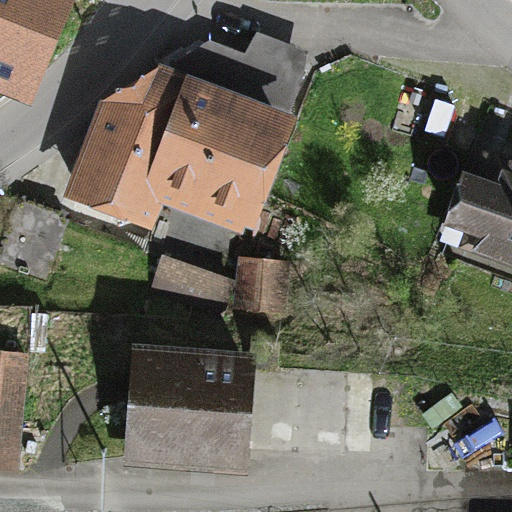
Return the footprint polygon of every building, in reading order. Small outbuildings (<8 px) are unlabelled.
[(0,0),(0,100),(19,86),(23,88),(61,0),(0,0)] [(114,102),(109,115),(98,111),(93,114),(87,130),(81,144),(95,150),(80,191),(155,219),(147,240),(218,267),(240,211),(247,214),(298,81),(299,78),(211,44),(123,96),(114,102)] [(472,228),(466,244),(511,260),(511,163),(489,155),(478,182),(469,179),(453,220),(472,228)] [(0,245),(0,264),(47,281),(69,219),(16,200),(0,245)] [(175,260),(165,286),(225,309),(235,283),(175,260)] [(241,308),(279,312),(283,268),(246,265),(241,308)] [(240,445),(394,456),(399,386),(245,375),(246,360),(142,353),(135,453),(239,461),(240,445)] [(0,365),(0,468),(16,469),(24,368),(0,365)]
